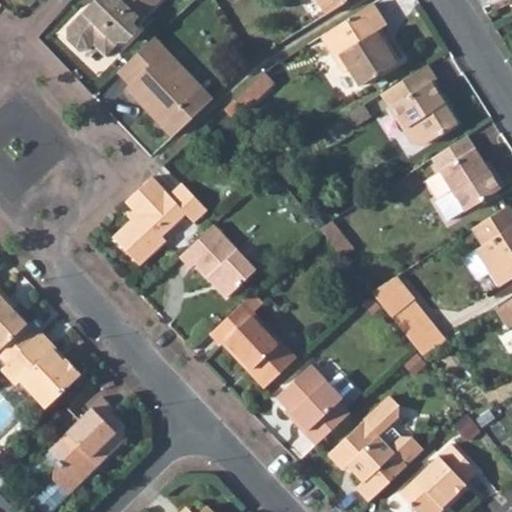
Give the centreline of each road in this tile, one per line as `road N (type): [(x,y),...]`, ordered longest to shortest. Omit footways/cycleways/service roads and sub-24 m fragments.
road 1 (residential): [(18,38),(145,170),(47,257)]
road 2 (residential): [(196,417),(47,257)]
road 3 (residential): [(196,417),(102,511)]
road 4 (residential): [(289,511),(196,417)]
